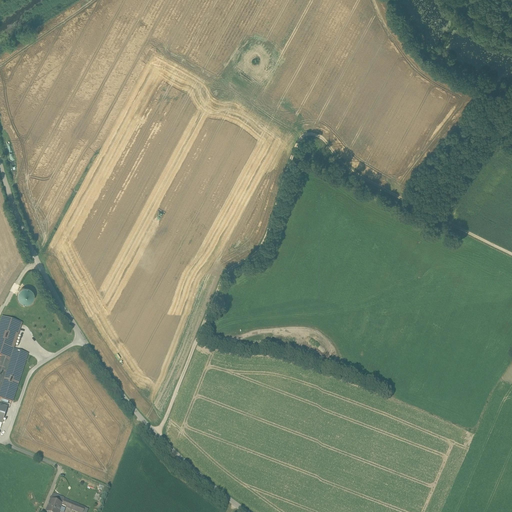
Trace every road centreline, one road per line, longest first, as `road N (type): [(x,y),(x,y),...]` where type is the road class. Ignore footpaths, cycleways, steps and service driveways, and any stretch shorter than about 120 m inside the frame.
road 1 (track): [(158,433),(222,274),(258,248),(304,133),(313,131),(352,166),(511,252)]
road 2 (unclassified): [(0,151),(41,268),(101,369),(182,459),(248,511)]
road 3 (track): [(436,215),(502,125),(511,124)]
